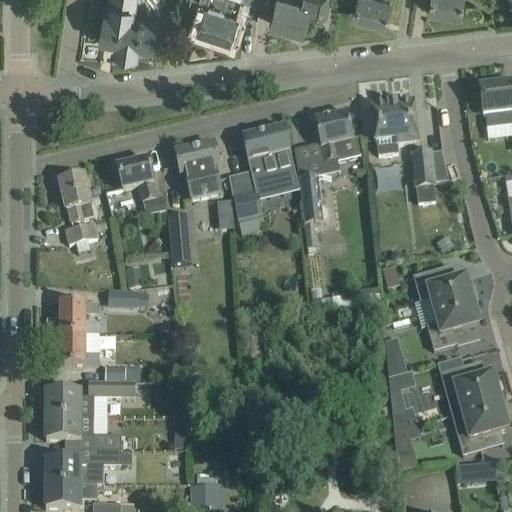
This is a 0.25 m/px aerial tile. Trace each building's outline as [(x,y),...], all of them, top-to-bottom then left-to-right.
[(129,19),(131,0),(111,0),(109,16),(103,15),(100,39),(116,42),(114,52),(134,55),(136,45),(152,47),(153,43),(159,44),(161,28),(155,27),(156,23),(143,21),(143,19),(138,19),(138,21),(129,19)] [(188,0),(188,11),(201,15),(196,31),(228,41),(234,22),(236,16),(240,1),(238,0),(188,0)] [(302,33),(306,19),(321,22),(326,0),(293,0),(293,1),(288,0),(274,0),(269,24),(302,33)] [(356,0),(353,16),(383,23),(388,4),(388,0),(356,0)] [(459,15),(461,0),(429,0),(428,10),(459,15)] [(511,86),(480,90),(483,118),(486,118),(488,136),(504,134),(503,130),(511,129),(511,134),(511,86)] [(387,107),(371,109),(375,145),(377,145),(378,159),(398,157),(397,148),(417,146),(413,104),(396,106),(396,105),(387,106),(387,107)] [(347,115),(314,123),(319,142),(319,146),(320,146),(324,164),(337,161),(338,164),(338,165),(362,160),(357,141),(353,142),(352,135),(347,115)] [(284,130),(241,140),(247,164),(248,164),(250,175),(253,187),(254,187),(294,176),(295,176),(290,154),(284,130)] [(214,147),(175,156),(180,178),(181,178),(181,181),(186,180),(191,205),(223,198),(216,169),(219,169),(214,147)] [(430,154),(412,157),(415,190),(416,190),(418,207),(435,205),(434,189),(434,186),(448,185),(442,155),(431,156),(430,154)] [(148,162),(117,170),(121,189),(122,193),(138,189),(142,206),(143,205),(157,202),(153,186),(153,182),(148,162)] [(250,175),(229,180),(229,181),(233,198),(232,198),(242,239),(266,233),(259,208),(258,203),(254,187),(253,187),(250,175)] [(59,183),(66,212),(68,212),(71,226),(94,221),(84,178),(59,183)] [(318,179),(300,181),(302,207),(306,236),(315,235),(314,226),(323,225),(318,179)] [(187,218),(167,220),(171,270),(191,269),(187,218)] [(69,248),(98,241),(94,226),(66,233),(69,248)] [(454,249),(447,236),(435,243),(442,255),(454,249)] [(401,289),(396,270),(383,274),(388,292),(401,289)] [(434,315),(475,303),(472,290),(469,290),(466,280),(440,287),(437,274),(413,280),(420,303),(429,301),(434,315)] [(140,277),(126,279),(128,291),(142,289),(140,277)] [(110,295),(109,309),(137,311),(137,310),(138,297),(110,295)] [(322,302),(312,303),(314,315),(335,313),(381,310),(381,297),(334,300),(322,302)] [(479,317),(475,303),(434,315),(438,327),(427,330),(429,335),(434,354),(457,348),(453,335),(479,328),(476,317),(479,317)] [(60,337),(86,337),(86,317),(100,317),(100,306),(86,306),(86,305),(60,305),(60,337)] [(60,369),(80,369),(86,369),(86,368),(100,368),(100,358),(99,357),(98,337),(86,337),(60,337),(60,369)] [(403,360),(387,364),(389,382),(408,378),(403,360)] [(105,384),(137,385),(137,375),(126,374),(126,370),(105,370),(105,384)] [(484,409),(503,404),(498,387),(496,387),(493,377),(467,384),(463,371),(440,377),(452,419),(484,409)] [(408,378),(389,382),(391,398),(416,391),(412,376),(408,378)] [(136,401),(136,386),(106,386),(106,401),(136,401)] [(277,388),(269,398),(278,406),(286,395),(277,388)] [(80,400),(80,396),(46,395),(46,420),(80,420),(94,420),(94,400),(80,400)] [(508,421),(503,404),(484,409),(452,419),(463,459),(486,453),(482,440),(508,433),(505,422),(508,421)] [(46,420),(46,443),(80,444),(80,440),(93,440),(93,439),(94,439),(94,420),(80,420),(46,420)] [(193,428),(193,444),(203,444),(203,428),(193,428)] [(174,433),(174,440),(174,450),(187,450),(188,433),(174,433)] [(93,440),(93,454),(121,454),(121,439),(94,439),(93,439),(93,440)] [(369,492),(379,491),(398,489),(394,443),(386,444),(388,458),(388,467),(367,469),(369,492)] [(121,454),(93,454),(93,466),(80,466),(80,464),(46,464),(46,488),(97,488),(104,488),(104,469),(121,469),(121,467),(126,467),(126,456),(121,456),(121,454)] [(415,459),(397,461),(398,474),(418,472),(415,459)] [(454,467),(455,486),(496,485),(495,466),(454,467)] [(49,511),(79,511),(80,504),(97,504),(97,488),(46,488),(46,511),(49,511)] [(222,511),(222,489),(196,489),(196,511),(223,511),(222,511)]
